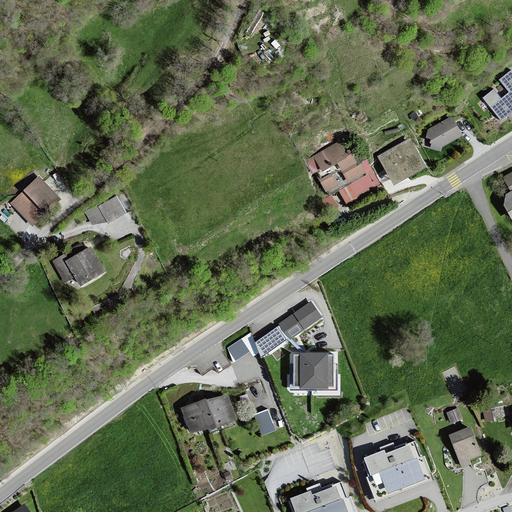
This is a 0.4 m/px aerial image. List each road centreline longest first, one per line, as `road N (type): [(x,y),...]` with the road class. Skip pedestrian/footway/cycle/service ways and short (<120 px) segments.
road 1 (tertiary): [(511,143),(165,369),(0,494)]
road 2 (track): [(85,201),(243,0)]
